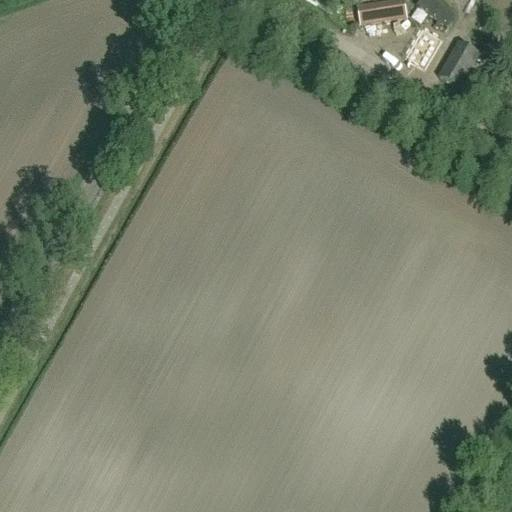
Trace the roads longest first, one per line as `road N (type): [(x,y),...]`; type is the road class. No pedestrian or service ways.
road 1 (tertiary): [(0,351),(193,0)]
road 2 (track): [(267,0),(511,156)]
